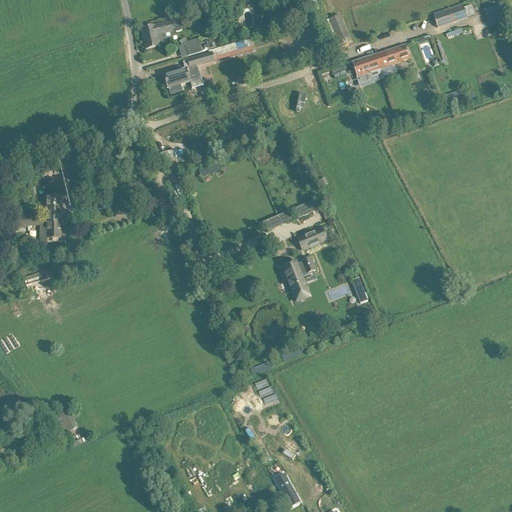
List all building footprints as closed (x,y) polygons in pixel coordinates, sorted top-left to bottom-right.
[(501,5),(484,11),(490,28),(503,23),(501,17),(505,16),(501,5)] [(463,8),(433,18),(437,28),(467,18),(463,8)] [(348,38),(339,16),(329,20),(339,42),(348,38)] [(160,47),(159,45),(164,44),(162,36),(161,36),(161,35),(175,31),(175,32),(181,31),(182,29),(181,23),(178,24),(177,19),(171,21),(171,23),(170,23),(141,29),(145,50),(160,47)] [(198,38),(187,42),(191,54),(202,51),(198,38)] [(210,54),(188,61),(190,68),(197,66),(198,66),(253,50),(251,42),(210,54)] [(385,52),(376,55),(381,69),(395,65),(410,60),(405,46),(385,53),(385,52)] [(352,63),(351,63),(352,63),(357,78),(369,74),(371,79),(383,75),(382,74),(381,69),(376,55),(352,63)] [(179,71),(164,76),(168,89),(169,88),(171,95),(182,92),(180,85),(190,82),(190,80),(201,77),(198,66),(197,66),(190,68),(179,71)] [(177,158),(163,162),(167,173),(180,170),(177,158)] [(131,200),(127,187),(110,193),(115,209),(125,206),(125,203),(130,202),(131,200)] [(47,206),(47,220),(55,220),(55,229),(62,229),(62,206),(60,206),(60,200),(51,200),(51,206),(47,206)] [(316,200),(294,209),(299,219),(320,210),(316,200)] [(266,232),(289,222),(285,212),(262,223),(266,232)] [(55,220),(47,220),(39,220),(38,215),(20,218),(21,226),(8,229),(9,235),(31,231),(30,227),(41,225),(41,239),(62,239),(62,229),(55,229),(55,220)] [(8,229),(21,226),(20,218),(7,220),(8,229)] [(298,239),(302,251),(327,240),(322,229),(298,239)] [(296,262),(281,268),(284,275),(285,274),(287,279),(296,302),(310,297),(301,275),(306,273),(307,275),(316,271),(310,258),(302,261),(302,263),(297,265),(296,262)] [(29,286),(46,280),(50,279),(47,271),(43,272),(26,277),(29,286)] [(363,290),(356,293),(360,305),(368,302),(363,290)] [(56,418),(66,434),(77,427),(67,411),(56,418)] [(258,425),(246,430),(250,438),(261,432),(258,425)] [(86,437),(71,443),(72,447),(87,441),(86,437)] [(301,455),(304,460),(301,461),(306,472),(317,467),(309,451),(301,455)] [(285,474),(275,480),(290,508),(300,503),(285,474)] [(283,511),(275,497),(265,503),(270,511),(283,511)]
